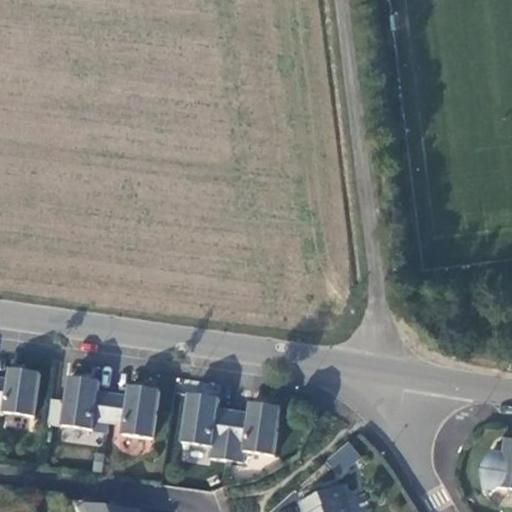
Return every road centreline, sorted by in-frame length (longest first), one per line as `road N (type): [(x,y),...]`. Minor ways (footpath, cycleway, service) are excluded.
road 1 (unclassified): [(0,316),(382,372)]
road 2 (residential): [(382,372),(338,0)]
road 3 (residential): [(382,372),(403,391),(399,425),(442,511)]
road 4 (unclassified): [(382,372),(511,392)]
